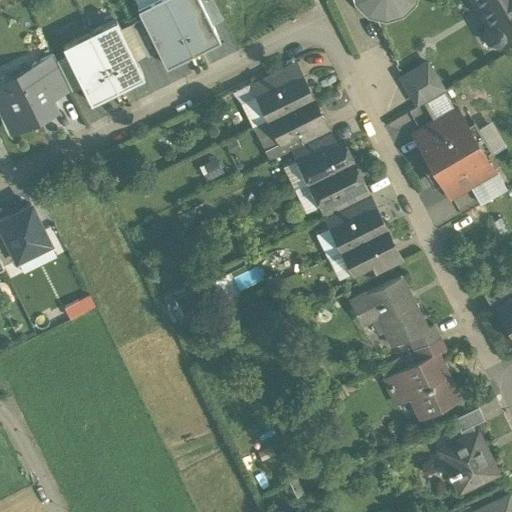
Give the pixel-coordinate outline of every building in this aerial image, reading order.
[(166,64),(192,51),(167,0),(155,0),(139,8),(142,14),(159,48),(166,64)] [(167,0),(192,51),(219,38),(210,21),(199,0),(167,0)] [(213,0),(199,0),(210,21),(221,15),(213,0)] [(354,0),(355,2),(368,14),(384,18),(401,13),(413,1),(413,0),(354,0)] [(511,0),(475,0),(490,22),(486,24),(484,34),(489,43),(499,45),(511,36),(511,0)] [(142,14),(130,20),(147,54),(159,48),(142,14)] [(117,20),(90,33),(118,88),(144,76),(136,59),(119,25),(117,20)] [(130,20),(119,25),(136,59),(147,54),(130,20)] [(91,102),(118,88),(90,33),(63,46),(66,51),(82,84),(91,102)] [(82,84),(66,51),(54,57),(71,90),(82,84)] [(67,85),(52,54),(31,65),(33,68),(47,96),(67,85)] [(427,61),(401,76),(416,102),(442,87),(427,61)] [(293,63),(270,75),(275,86),(298,75),(293,63)] [(47,96),(33,68),(0,84),(0,103),(12,128),(53,108),(47,96)] [(275,86),(257,95),(268,118),(311,96),(300,74),(298,75),(275,86)] [(311,96),(268,118),(279,141),(298,131),(321,120),(322,119),(311,96)] [(457,107),(413,133),(421,148),(466,122),(457,107)] [(321,120),(298,131),(303,142),(327,130),(321,120)] [(466,122),(421,148),(441,182),(461,171),(472,164),(480,179),(495,171),(485,154),(483,155),(465,124),(466,123),(466,122)] [(327,130),(303,142),(309,153),(332,141),(327,130)] [(309,153),(297,159),(308,181),(351,160),(340,138),(332,141),(309,153)] [(351,160),(308,181),(319,205),(338,195),(361,184),(362,183),(351,160)] [(472,164),(461,171),(469,185),(480,179),(472,164)] [(361,184),(338,195),(343,206),(367,194),(361,184)] [(367,194),(343,206),(349,217),(372,205),(367,194)] [(30,204),(0,219),(0,226),(16,258),(49,242),(30,204)] [(349,217),(331,226),(342,249),(385,227),(374,205),(372,205),(349,217)] [(16,258),(0,226),(0,262),(1,265),(16,258)] [(385,227),(342,249),(353,272),(372,263),(395,251),(396,250),(385,227)] [(395,251),(372,263),(377,273),(400,261),(395,251)] [(426,326),(400,274),(349,299),(358,318),(380,307),(389,325),(384,328),(392,344),(407,336),(426,327),(426,326)] [(502,280),(482,293),(489,305),(494,302),(510,293),(502,280)] [(68,313),(94,301),(90,292),(64,304),(68,313)] [(511,296),(510,293),(494,302),(511,332),(511,296)] [(426,327),(407,336),(413,348),(439,336),(432,323),(426,326),(426,327)] [(439,336),(413,348),(419,360),(437,351),(438,353),(446,349),(439,336)] [(419,360),(383,378),(394,399),(411,391),(424,416),(460,398),(438,353),(437,351),(419,360)] [(404,355),(378,363),(381,373),(407,364),(404,355)] [(477,407),(454,418),(460,431),(484,420),(477,407)] [(477,432),(439,451),(449,471),(447,472),(449,476),(451,475),(459,492),(497,473),(477,432)] [(511,511),(511,502),(508,495),(474,511),(511,511)]
